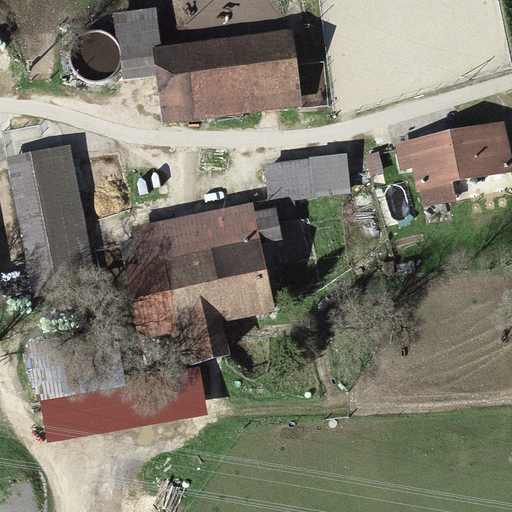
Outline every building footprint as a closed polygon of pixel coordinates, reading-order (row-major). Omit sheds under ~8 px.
[(156,6),(112,11),(124,79),(155,76),(162,124),(302,105),(293,28),(161,45),(156,6)] [(511,159),(504,121),(394,143),(399,172),(411,169),(416,193),(420,191),(423,208),(457,201),(452,183),(511,172),(511,159)] [(70,144),(6,158),(34,296),(97,283),(70,144)] [(347,153),(265,163),(270,204),(352,194),(347,153)] [(133,239),(117,242),(139,337),(180,328),(187,362),(219,356),(212,321),(276,310),(261,242),(283,238),(276,207),(255,211),(253,203),(130,226),(133,239)] [(117,326),(29,339),(37,401),(40,401),(125,386),(125,379),(117,326)] [(125,386),(40,401),(46,443),(209,415),(200,366),(125,379),(125,386)]
